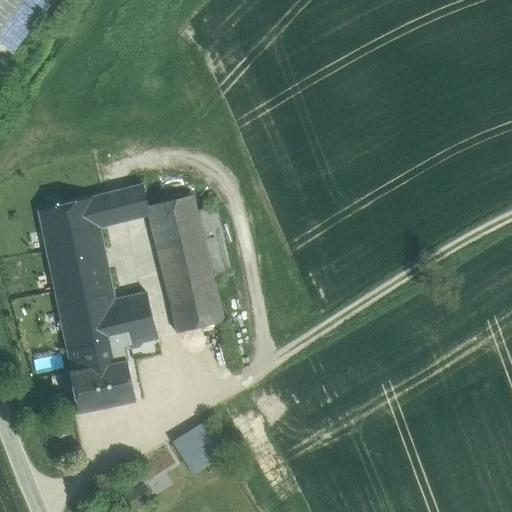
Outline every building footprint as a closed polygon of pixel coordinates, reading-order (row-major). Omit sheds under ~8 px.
[(0,0),(0,32),(24,0),(0,0)] [(143,185),(39,211),(72,365),(126,356),(124,342),(114,298),(114,297),(98,223),(133,216),(149,212),(148,205),(143,185)] [(193,196),(148,205),(149,212),(178,331),(224,322),(211,268),(197,211),(193,196)] [(216,207),(197,211),(211,268),(230,264),(216,207)] [(133,216),(98,223),(114,297),(150,291),(133,216)] [(150,291),(114,297),(114,298),(124,342),(159,335),(150,291)] [(72,365),(70,365),(76,406),(134,397),(128,356),(72,365)] [(222,455),(203,424),(173,442),(193,474),(222,455)]
